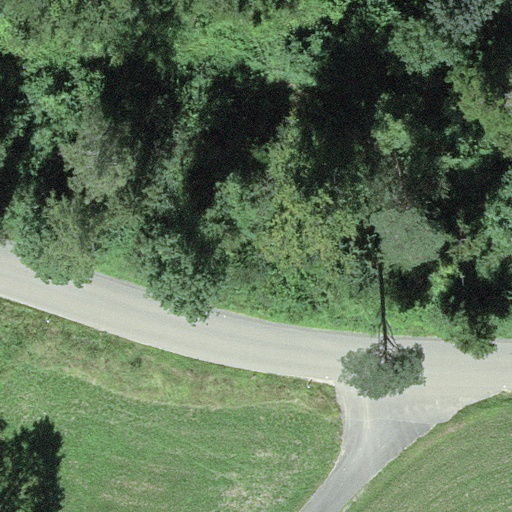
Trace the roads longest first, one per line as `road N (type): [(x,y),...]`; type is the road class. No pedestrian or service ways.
road 1 (tertiary): [(511,369),(427,368),(247,342),(0,263)]
road 2 (track): [(378,0),(287,31),(198,49),(118,55),(0,46)]
road 3 (track): [(427,368),(394,435),(319,511)]
